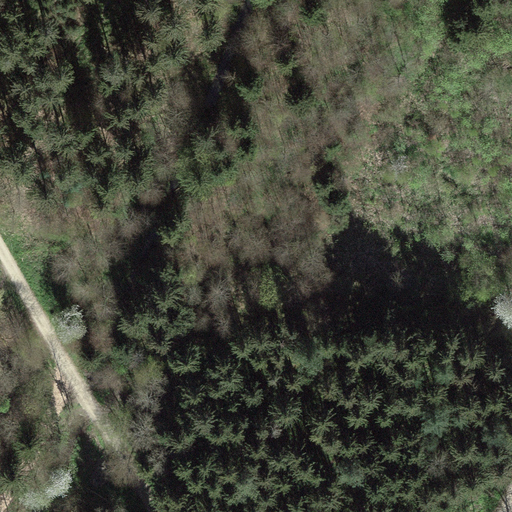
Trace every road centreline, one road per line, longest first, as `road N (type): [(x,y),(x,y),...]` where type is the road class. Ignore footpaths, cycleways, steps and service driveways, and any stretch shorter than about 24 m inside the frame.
road 1 (track): [(63,361),(149,511)]
road 2 (track): [(63,361),(32,456),(0,505)]
road 3 (track): [(0,237),(63,361)]
